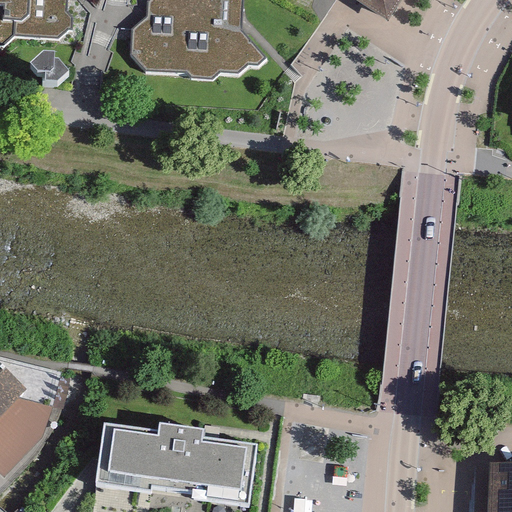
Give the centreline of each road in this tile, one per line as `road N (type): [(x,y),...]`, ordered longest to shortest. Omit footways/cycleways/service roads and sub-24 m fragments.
road 1 (tertiary): [(486,0),(441,109),(400,511)]
road 2 (track): [(433,161),(86,120)]
